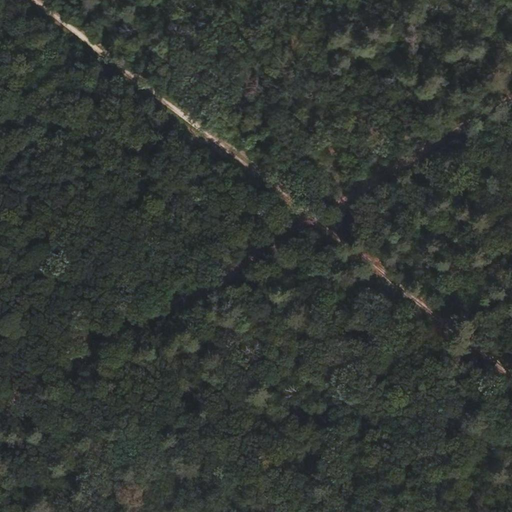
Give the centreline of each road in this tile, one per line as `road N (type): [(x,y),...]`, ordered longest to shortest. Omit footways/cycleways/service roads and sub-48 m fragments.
road 1 (track): [(32,0),(511,373)]
road 2 (track): [(0,423),(331,234),(511,110)]
